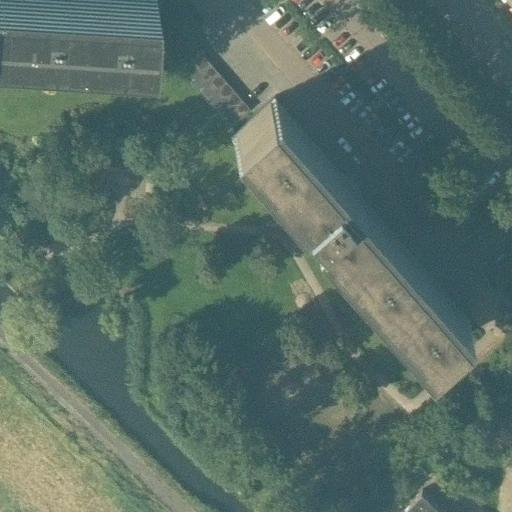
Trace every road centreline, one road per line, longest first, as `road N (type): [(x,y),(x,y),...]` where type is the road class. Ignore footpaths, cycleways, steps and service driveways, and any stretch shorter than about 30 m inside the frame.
road 1 (residential): [(422,219),(221,0)]
road 2 (residential): [(477,175),(323,0)]
road 3 (residential): [(505,324),(422,219)]
